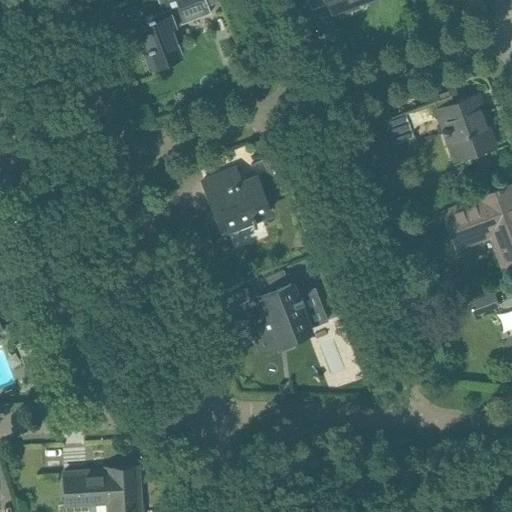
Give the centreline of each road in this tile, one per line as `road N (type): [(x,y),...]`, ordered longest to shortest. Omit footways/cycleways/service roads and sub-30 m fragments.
road 1 (residential): [(420,420),(296,101)]
road 2 (residential): [(96,419),(0,154)]
road 3 (residential): [(216,412),(119,160)]
road 4 (residential): [(296,101),(506,32)]
road 5 (residential): [(420,420),(216,412)]
road 6 (residential): [(119,160),(296,101)]
road 7 (residential): [(119,160),(56,0)]
road 8 (residential): [(216,412),(96,419)]
